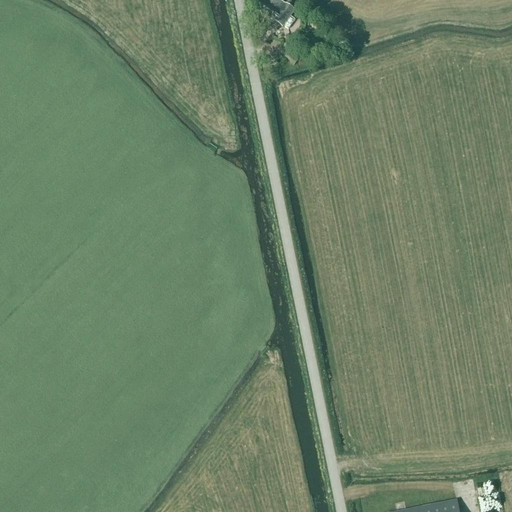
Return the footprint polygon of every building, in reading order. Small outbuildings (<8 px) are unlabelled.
[(290,16),(294,10),(285,4),(279,0),(272,0),(272,1),(270,0),(261,0),(256,8),(274,21),(283,27),(283,26),(288,29),(295,19),(290,16)] [(313,22),(308,28),(326,45),(331,39),(313,22)] [(334,53),(339,47),(331,39),(326,45),(334,53)] [(293,66),(298,60),(289,52),(284,57),(293,66)] [(397,511),(458,511),(456,500),(397,511)]
